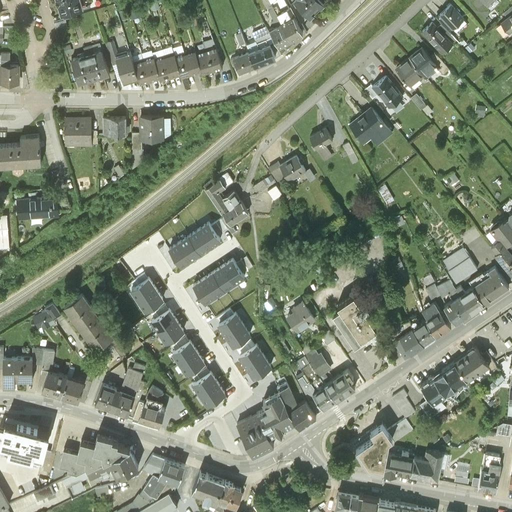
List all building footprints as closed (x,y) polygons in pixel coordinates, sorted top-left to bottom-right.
[(82,6),(79,0),(58,0),(62,12),(82,6)] [(278,13),(270,0),(263,0),(269,10),(267,11),(273,21),(270,23),(273,27),(283,22),(278,13)] [(270,0),(278,13),(288,7),(283,0),(276,0),(270,0)] [(324,3),(320,0),(295,0),(295,1),(310,16),(324,3)] [(463,18),(451,5),(440,15),(452,28),(463,18)] [(288,7),(278,13),(283,22),(293,16),(295,15),(290,6),(288,7)] [(511,30),(511,14),(507,18),(501,23),(509,33),(511,30)] [(448,31),(452,28),(440,15),(437,18),(441,24),(448,31)] [(283,22),(292,39),(302,33),(293,16),(283,22)] [(292,39),(283,22),(273,27),(270,29),(279,46),(292,39)] [(438,27),(433,22),(423,31),(436,44),(437,43),(438,44),(443,39),(442,38),(445,35),(438,27)] [(453,44),(457,40),(448,31),(441,24),(438,27),(445,35),(453,44)] [(252,32),(257,43),(267,39),(271,37),(266,25),(252,32)] [(242,30),(236,32),(239,41),(245,39),(242,30)] [(453,44),(445,35),(442,38),(443,39),(438,44),(437,43),(436,44),(443,53),(453,44)] [(259,47),(249,52),(255,65),(274,57),(267,39),(257,43),(259,47)] [(474,48),(470,43),(465,48),(469,52),(474,48)] [(216,45),(205,48),(212,69),(222,66),(216,45)] [(423,47),(410,58),(423,74),(426,77),(439,66),(431,56),(423,47)] [(191,73),(201,70),(196,51),(195,48),(185,51),(191,73)] [(202,72),(212,69),(205,48),(196,51),(201,70),(202,72)] [(102,49),(72,59),(80,81),(109,72),(102,49)] [(124,81),(138,77),(134,61),(130,50),(115,54),(124,81)] [(19,64),(11,64),(11,51),(2,51),(2,82),(19,82),(19,64)] [(171,76),(181,73),(175,54),(174,51),(164,54),(171,76)] [(182,76),(191,73),(185,51),(175,54),(181,73),(182,76)] [(239,72),(255,65),(249,52),(230,59),(233,65),(236,64),(239,72)] [(443,70),(446,66),(434,53),(431,56),(439,66),(443,70)] [(161,79),(171,76),(164,54),(154,57),(160,76),(161,79)] [(150,79),(160,76),(154,57),(154,55),(144,58),(150,79)] [(140,82),(150,79),(144,58),(134,61),(138,77),(140,82)] [(410,85),(423,74),(410,58),(396,69),(403,77),(402,78),(404,80),(405,79),(410,85)] [(405,97),(388,76),(374,88),(380,94),(391,108),(405,97)] [(373,99),(380,94),(374,88),(372,85),(366,90),(373,99)] [(421,110),(427,105),(417,94),(412,99),(421,110)] [(427,105),(421,110),(428,115),(433,111),(428,104),(427,105)] [(485,107),(475,106),(474,117),(483,118),(485,107)] [(392,134),(371,108),(349,126),(363,143),(371,136),(378,144),(392,134)] [(162,115),(141,116),(141,132),(142,139),(163,138),(163,134),(162,119),(162,115)] [(91,117),(67,117),(68,144),(91,144),(91,131),(91,117)] [(124,117),(106,118),(106,134),(124,134),(124,131),(127,131),(127,126),(124,126),(124,117)] [(332,141),(325,129),(310,138),(314,145),(311,147),(314,151),(317,150),(325,145),(332,141)] [(142,139),(141,132),(134,133),(134,149),(142,148),(142,139)] [(0,164),(42,162),(40,134),(20,136),(21,142),(0,143),(0,164)] [(333,157),(325,145),(317,150),(324,162),(333,157)] [(352,164),(358,161),(349,145),(344,148),(352,164)] [(299,161),(297,157),(280,167),(287,178),(289,181),(291,180),(291,181),(297,178),(296,177),(304,172),(306,172),(301,165),(304,163),(302,160),(299,161)] [(287,178),(280,167),(279,164),(270,170),(278,183),(287,178)] [(306,172),(304,172),(310,182),(316,178),(310,169),(306,172)] [(219,179),(220,181),(225,188),(233,183),(227,174),(219,179)] [(458,181),(453,174),(446,180),(451,186),(458,181)] [(275,182),(271,177),(255,188),(258,193),(275,182)] [(213,185),(215,184),(211,180),(204,188),(207,191),(214,186),(213,185)] [(207,191),(220,210),(226,206),(222,200),(218,194),(225,189),(225,188),(220,181),(215,184),(213,185),(214,186),(207,191)] [(276,188),(268,193),(274,201),(282,196),(276,188)] [(233,193),(222,200),(226,206),(220,210),(223,215),(240,203),(233,193)] [(60,195),(43,196),(44,214),(61,213),(60,195)] [(43,196),(18,198),(19,216),(44,214),(43,196)] [(241,203),(240,203),(223,215),(224,216),(230,225),(248,214),(241,203)] [(0,246),(10,246),(7,213),(0,213),(0,246)] [(230,225),(224,216),(222,217),(233,234),(236,232),(233,228),(232,229),(230,225)] [(228,228),(222,218),(216,222),(222,232),(228,228)] [(511,255),(505,247),(511,241),(511,226),(507,220),(503,223),(502,222),(492,230),(493,230),(486,236),(494,245),(492,246),(497,253),(495,255),(511,276),(511,255)] [(198,228),(210,246),(220,240),(217,235),(210,226),(208,222),(198,228)] [(222,232),(216,222),(210,226),(217,235),(222,232)] [(189,234),(201,253),(210,246),(198,228),(189,234)] [(179,240),(191,259),(201,253),(189,234),(179,240)] [(169,247),(181,266),(191,259),(179,240),(169,247)] [(456,283),(477,270),(463,248),(461,250),(459,247),(451,252),(453,255),(442,262),(456,283)] [(252,266),(246,256),(241,260),(247,269),(252,266)] [(223,265),(236,285),(246,277),(243,272),(236,263),(233,258),(223,265)] [(247,269),(241,260),(236,263),(243,272),(247,269)] [(397,274),(405,271),(402,260),(394,263),(397,274)] [(213,272),(226,291),(236,285),(223,265),(213,272)] [(491,274),(474,286),(485,303),(509,286),(495,266),(489,271),(491,274)] [(203,278),(216,298),(226,291),(213,272),(203,278)] [(148,277),(145,273),(135,280),(131,282),(134,286),(148,277)] [(432,273),(423,277),(426,284),(435,281),(432,273)] [(134,286),(130,289),(137,300),(157,287),(149,276),(148,277),(134,286)] [(193,285),(206,304),(216,298),(203,278),(193,285)] [(450,280),(436,287),(441,298),(448,294),(452,299),(460,294),(456,289),(450,280)] [(433,302),(434,302),(441,298),(436,287),(434,284),(426,288),(433,302)] [(460,295),(465,291),(461,285),(456,289),(460,294),(460,295)] [(472,312),(485,303),(474,286),(465,291),(460,295),(472,312)] [(157,287),(137,300),(145,312),(149,309),(163,300),(165,299),(157,287)] [(97,316),(82,294),(64,307),(80,328),(97,316)] [(361,305),(354,294),(338,305),(343,313),(361,339),(365,336),(377,329),(364,310),(369,306),(366,301),(361,305)] [(455,322),(472,312),(460,295),(460,294),(452,299),(444,304),(444,305),(455,322)] [(271,298),(264,302),(270,311),(277,307),(271,298)] [(166,304),(163,300),(149,309),(152,313),(166,304)] [(315,319),(303,301),(293,308),(295,311),(287,316),(298,331),(315,319)] [(424,317),(425,318),(430,326),(429,327),(435,336),(451,325),(434,302),(433,302),(422,310),(426,316),(424,317)] [(53,319),(54,320),(61,316),(53,304),(46,308),(47,310),(53,319)] [(168,308),(166,304),(152,313),(154,317),(168,308)] [(168,308),(150,320),(158,332),(177,319),(170,307),(168,308)] [(230,309),(225,312),(215,318),(218,322),(233,313),(230,309)] [(53,319),(47,310),(33,317),(38,327),(41,326),(43,329),(50,326),(48,322),(53,319)] [(391,335),(394,339),(412,327),(418,323),(416,321),(417,320),(415,316),(401,320),(399,310),(390,313),(389,324),(392,326),(391,335)] [(218,322),(216,324),(224,335),(243,323),(244,322),(236,311),(233,313),(218,322)] [(361,339),(343,313),(334,318),(354,349),(367,340),(365,336),(361,339)] [(113,337),(97,316),(80,328),(95,350),(108,340),(113,337)] [(423,344),(435,336),(429,327),(430,326),(425,318),(418,323),(412,327),(423,344)] [(177,319),(158,332),(166,343),(174,338),(183,331),(185,330),(177,319)] [(243,323),(224,335),(232,346),(233,346),(248,336),(251,334),(244,322),(243,323)] [(406,356),(423,344),(412,327),(394,339),(406,356)] [(186,336),(183,331),(174,338),(176,342),(186,336)] [(334,339),(328,331),(321,336),(326,344),(334,339)] [(120,357),(132,349),(121,332),(113,337),(108,340),(120,357)] [(189,340),(186,336),(176,342),(172,345),(175,349),(189,340)] [(251,340),(248,336),(233,346),(236,350),(251,340)] [(175,349),(171,352),(179,363),(198,350),(191,339),(189,340),(175,349)] [(285,354),(290,351),(283,339),(278,342),(285,354)] [(254,345),(251,340),(236,350),(239,354),(254,345)] [(254,345),(238,355),(245,367),(265,354),(257,343),(254,345)] [(305,354),(309,361),(320,376),(325,373),(332,368),(321,351),(319,353),(315,347),(311,350),(308,346),(302,349),(302,350),(305,354)] [(54,361),(54,347),(44,347),(43,361),(54,361)] [(468,352),(454,361),(455,362),(467,380),(488,366),(481,355),(475,347),(474,347),(473,347),(468,350),(468,352)] [(305,354),(302,350),(301,349),(296,352),(300,358),(305,354)] [(198,350),(179,363),(186,374),(190,372),(204,363),(205,362),(198,350)] [(486,352),(481,355),(488,366),(492,371),(497,368),(494,362),(486,352)] [(265,354),(245,367),(252,378),(254,377),(268,367),(272,365),(265,354)] [(309,361),(305,354),(300,358),(297,359),(302,366),(309,361)] [(16,380),(16,357),(3,357),(3,386),(16,386),(16,380)] [(33,357),(16,357),(16,380),(33,380),(33,357)] [(320,376),(309,361),(302,366),(301,367),(303,370),(310,380),(316,390),(324,384),(320,376)] [(455,362),(443,371),(455,388),(462,383),(467,380),(455,362)] [(129,368),(121,390),(122,390),(122,391),(135,396),(140,381),(145,367),(136,363),(133,370),(129,368)] [(207,367),(204,363),(190,372),(193,376),(207,367)] [(209,371),(207,367),(193,376),(195,380),(209,371)] [(272,372),(268,367),(254,377),(257,382),(272,372)] [(348,368),(333,378),(344,394),(355,387),(350,380),(354,377),(348,368)] [(42,389),(61,395),(67,376),(48,369),(42,389)] [(209,371),(191,383),(199,395),(219,382),(211,370),(209,371)] [(318,410),(335,400),(324,384),(316,390),(310,380),(303,370),(296,375),(318,410)] [(443,371),(434,377),(446,396),(448,398),(452,395),(450,391),(455,388),(443,371)] [(330,380),(325,373),(320,376),(324,384),(330,380)] [(85,382),(67,376),(61,395),(79,400),(85,382)] [(446,396),(434,377),(432,379),(431,378),(420,385),(429,398),(438,412),(447,406),(441,399),(446,396)] [(335,400),(344,394),(333,378),(330,380),(324,384),(335,400)] [(140,381),(135,396),(140,398),(145,382),(140,381)] [(276,385),(280,391),(289,410),(294,406),(293,403),(296,401),(286,381),(276,385)] [(225,391),(219,382),(199,395),(205,404),(209,401),(223,392),(225,391)] [(464,387),(462,383),(455,388),(450,391),(452,395),(455,398),(464,387)] [(115,389),(104,385),(97,403),(128,414),(135,396),(122,391),(122,390),(121,390),(116,388),(115,389)] [(145,398),(147,398),(147,396),(151,398),(154,394),(159,397),(164,392),(153,385),(147,393),(145,398)] [(391,396),(395,402),(405,395),(407,394),(403,388),(391,396)] [(273,444),(269,435),(297,421),(289,410),(280,391),(263,401),(267,408),(237,424),(252,455),(273,444)] [(227,399),(223,392),(209,401),(213,408),(227,399)] [(395,402),(399,407),(408,400),(405,395),(395,402)] [(145,403),(139,401),(133,420),(157,428),(163,410),(160,409),(162,402),(151,398),(147,396),(147,398),(145,403)] [(438,412),(429,398),(420,404),(429,418),(438,412)] [(294,406),(289,410),(297,421),(300,426),(316,416),(305,399),(294,406)] [(399,407),(402,412),(411,405),(408,400),(399,407)] [(415,410),(411,405),(402,412),(405,417),(415,410)] [(7,415),(0,441),(0,445),(9,448),(9,449),(32,455),(32,454),(43,456),(49,431),(38,428),(39,423),(7,415)] [(405,417),(387,430),(392,437),(395,440),(413,428),(405,417)] [(374,435),(366,441),(373,452),(388,442),(389,439),(392,437),(387,430),(382,422),(371,430),(374,435)] [(497,425),(496,433),(510,436),(511,426),(511,423),(503,422),(497,425)] [(103,456),(104,460),(109,458),(129,448),(115,444),(116,442),(110,441),(111,438),(99,435),(96,445),(95,450),(104,452),(103,456)] [(387,451),(388,442),(373,452),(366,441),(356,447),(369,467),(372,465),(384,467),(387,451)] [(95,450),(96,445),(82,442),(80,452),(79,456),(88,458),(86,465),(87,468),(104,460),(103,456),(104,452),(95,450)] [(129,448),(109,458),(115,471),(117,475),(139,465),(132,450),(133,449),(132,447),(129,448)] [(79,456),(80,452),(64,449),(60,465),(69,467),(68,470),(77,472),(87,468),(86,465),(88,458),(79,456)] [(425,456),(414,454),(411,473),(437,478),(440,467),(442,453),(426,449),(425,456)] [(396,470),(411,473),(414,454),(415,453),(407,452),(407,455),(387,451),(384,467),(383,472),(395,474),(396,470)] [(486,451),(483,467),(488,468),(490,460),(499,462),(500,454),(486,451)] [(449,454),(442,453),(440,467),(446,468),(449,454)] [(158,474),(166,459),(153,454),(144,468),(153,474),(154,473),(158,474)] [(105,475),(115,471),(109,458),(104,460),(87,468),(91,476),(103,471),(105,475)] [(186,465),(166,459),(159,475),(159,477),(168,480),(178,485),(186,465)] [(488,468),(483,467),(479,487),(495,490),(501,463),(499,462),(490,460),(488,468)] [(458,462),(457,469),(468,471),(469,463),(458,462)] [(67,487),(91,476),(87,468),(77,472),(63,479),(67,487)] [(468,471),(457,469),(455,475),(467,477),(468,471)] [(224,481),(201,472),(194,490),(205,494),(203,499),(203,501),(206,502),(208,502),(210,501),(210,500),(217,502),(218,499),(221,490),(224,481)] [(158,474),(154,473),(153,474),(145,488),(157,496),(168,480),(159,477),(159,475),(158,474)] [(235,483),(225,480),(224,481),(221,490),(218,499),(224,501),(236,506),(243,488),(234,485),(235,483)] [(108,485),(96,488),(98,495),(110,492),(108,485)] [(0,486),(0,507),(6,504),(9,503),(0,486)] [(157,496),(145,488),(141,494),(139,493),(134,501),(118,510),(117,509),(112,511),(134,511),(136,511),(156,499),(157,496)] [(156,499),(136,511),(168,511),(178,506),(169,490),(156,499)] [(359,494),(338,490),(335,506),(352,509),(356,510),(359,494)] [(375,511),(378,498),(359,494),(356,510),(355,511),(375,511)] [(391,511),(394,501),(378,498),(375,511),(391,511)] [(224,501),(218,499),(217,502),(210,511),(211,511),(222,511),(224,509),(224,501)] [(414,511),(416,505),(394,501),(391,511),(414,511)]
